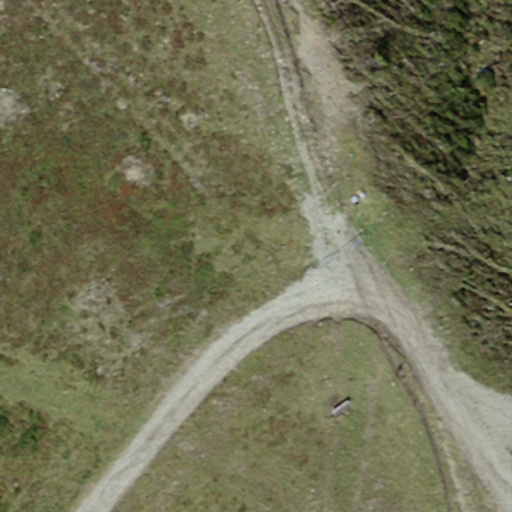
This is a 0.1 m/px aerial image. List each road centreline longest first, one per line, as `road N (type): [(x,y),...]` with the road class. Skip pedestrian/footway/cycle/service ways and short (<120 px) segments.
road 1 (track): [(359,301),(319,297),(252,323),(191,382),(84,511)]
road 2 (track): [(485,511),(453,411),(397,325),(359,301)]
